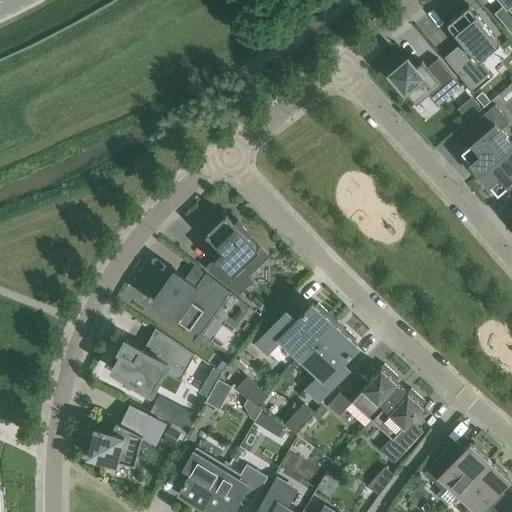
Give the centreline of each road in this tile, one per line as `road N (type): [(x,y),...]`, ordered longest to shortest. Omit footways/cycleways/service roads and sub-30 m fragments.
road 1 (residential): [(51,511),(50,457),(64,371),(98,288),(224,159)]
road 2 (residential): [(224,159),(459,398),(511,440)]
road 3 (residential): [(511,261),(339,70)]
road 4 (residential): [(224,159),(339,70)]
road 5 (unknown): [(369,511),(459,398)]
